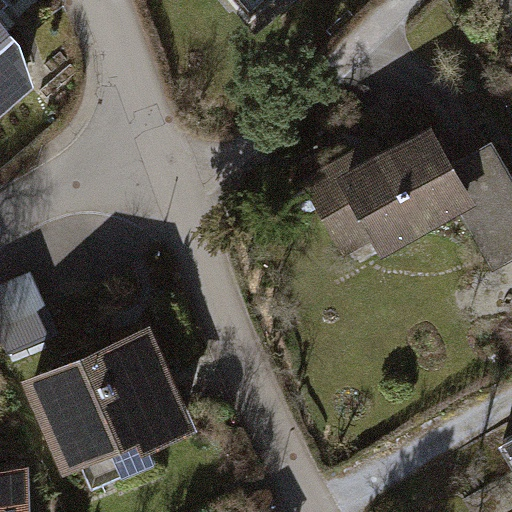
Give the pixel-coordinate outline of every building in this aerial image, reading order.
[(15,29),(8,3),(5,0),(0,0),(0,100),(28,77),(15,29)] [(230,0),(260,36),(295,0),(230,0)] [(511,78),(500,85),(511,104),(511,78)] [(446,173),(424,138),(305,211),(343,273),(446,210),(462,200),(446,173)] [(462,200),(446,210),(490,280),(511,268),(511,193),(488,150),(446,173),(462,200)] [(147,334),(19,389),(63,492),(191,437),(147,334)] [(511,445),(489,458),(511,498),(511,445)] [(36,511),(35,480),(0,481),(0,511),(36,511)]
